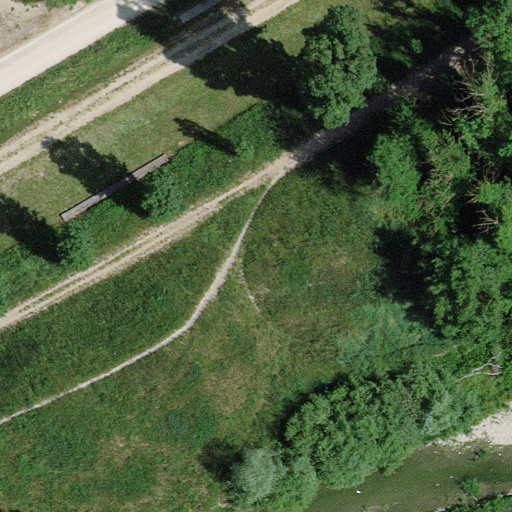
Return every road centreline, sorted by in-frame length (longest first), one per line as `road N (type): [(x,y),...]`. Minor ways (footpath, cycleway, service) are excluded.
road 1 (track): [(271,0),(0,158)]
road 2 (track): [(137,0),(0,80)]
